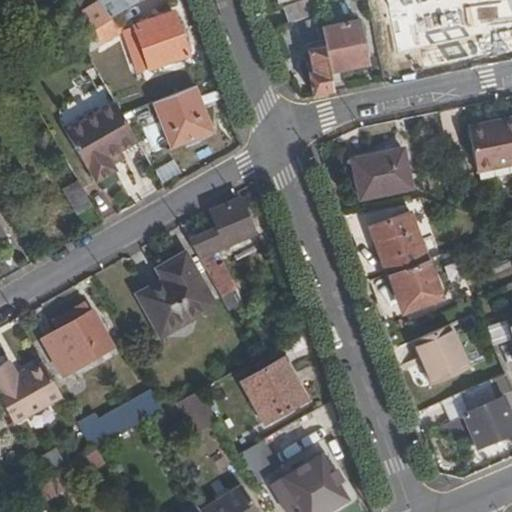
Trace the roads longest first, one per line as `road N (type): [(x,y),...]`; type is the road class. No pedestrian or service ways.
road 1 (residential): [(272,144),(409,511)]
road 2 (residential): [(0,304),(247,166),(272,144)]
road 3 (residential): [(272,144),(326,116),(511,75)]
road 4 (residential): [(224,0),(272,144)]
